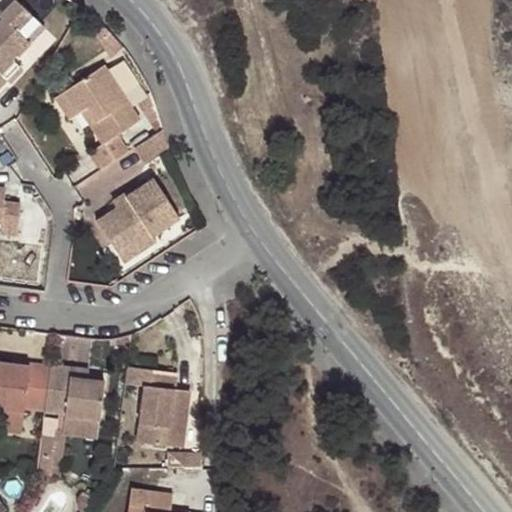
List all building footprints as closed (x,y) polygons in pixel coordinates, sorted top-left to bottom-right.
[(24,39),(39,23),(14,0),(0,15),(0,16),(2,18),(0,20),(0,86),(6,80),(19,66),(13,61),(12,59),(13,56),(16,56),(18,57),(30,45),(24,39)] [(45,29),(39,23),(24,39),(30,45),(45,29)] [(89,153),(101,170),(129,151),(118,134),(140,119),(104,64),(62,93),(76,115),(79,113),(86,109),(95,122),(89,127),(102,145),(89,153)] [(19,66),(6,80),(10,83),(23,70),(19,66)] [(76,115),(62,93),(55,98),(69,120),(76,115)] [(79,113),(89,127),(95,122),(86,109),(79,113)] [(152,178),(123,196),(126,200),(114,207),(115,208),(95,221),(115,251),(133,239),(137,246),(153,236),(179,218),(152,178)] [(126,200),(123,196),(121,193),(110,201),(114,207),(126,200)] [(157,243),(153,236),(137,246),(133,239),(115,251),(124,264),(157,243)] [(43,411),(48,365),(29,362),(27,365),(0,361),(0,416),(22,419),(24,408),(43,411)] [(71,368),(48,365),(43,411),(62,414),(62,416),(99,420),(104,380),(88,378),(70,376),(71,368)] [(177,372),(126,365),(123,384),(141,387),(136,441),(182,447),(189,391),(175,389),(177,372)] [(70,376),(88,378),(88,371),(71,368),(70,376)] [(22,419),(0,416),(0,431),(19,434),(22,419)] [(202,470),(202,456),(185,455),(185,470),(202,470)] [(169,511),(170,508),(172,494),(130,488),(127,505),(146,508),(145,511),(169,511)]
